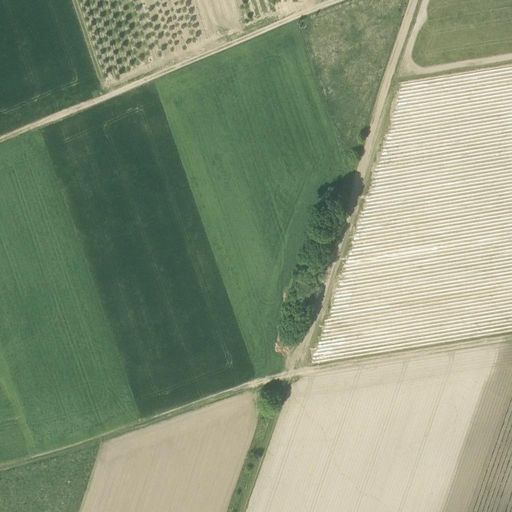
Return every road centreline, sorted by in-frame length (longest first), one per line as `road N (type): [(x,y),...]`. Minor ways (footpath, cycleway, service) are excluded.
road 1 (track): [(414,0),(287,373)]
road 2 (track): [(0,138),(342,0)]
road 3 (track): [(287,373),(0,460)]
road 4 (track): [(287,373),(511,336)]
road 5 (track): [(287,373),(239,511)]
